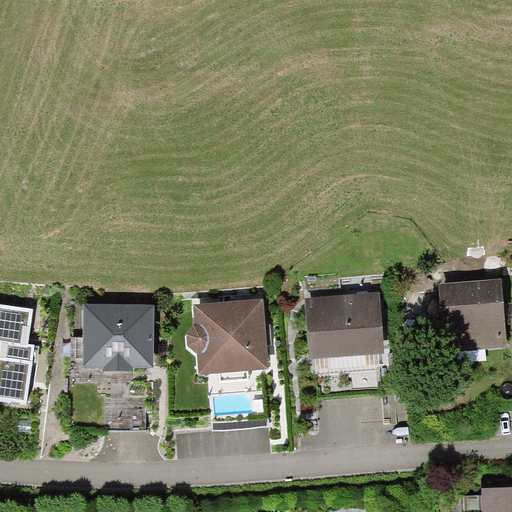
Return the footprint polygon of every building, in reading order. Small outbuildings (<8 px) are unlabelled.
[(502,278),(439,282),(444,349),(506,345),(502,278)] [(380,291),(305,297),(310,359),(313,358),(378,354),(385,353),(380,291)] [(262,298),(193,303),(194,324),(186,333),(187,345),(196,354),(198,374),(268,369),(262,298)] [(34,309),(0,304),(0,399),(27,404),(35,345),(29,344),(34,309)] [(155,305),(84,304),(83,368),(104,368),(104,371),(134,372),(134,368),(155,368),(155,305)] [(378,354),(313,358),(314,374),(379,369),(378,354)] [(511,511),(511,486),(481,488),(482,511),(511,511)]
